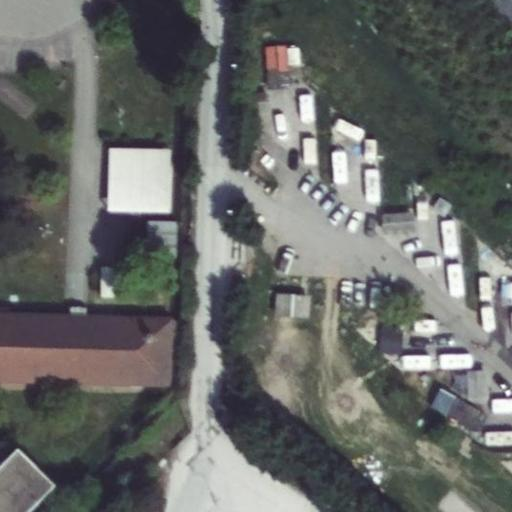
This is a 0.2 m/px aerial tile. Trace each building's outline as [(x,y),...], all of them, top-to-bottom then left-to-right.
[(288,45),(263,47),(266,90),(291,88),(288,45)] [(413,214),(381,215),(381,236),(413,236),(413,214)] [(311,297),(275,294),(273,319),(309,321),(311,297)] [(174,318),(0,311),(0,383),(171,390),(174,318)] [(410,334),(374,323),(365,350),(402,362),(410,334)] [(17,449),(0,466),(0,511),(28,511),(55,485),(17,449)]
